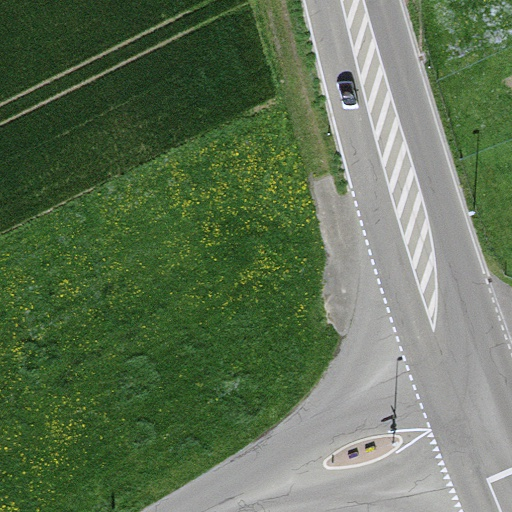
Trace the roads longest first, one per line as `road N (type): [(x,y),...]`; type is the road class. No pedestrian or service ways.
road 1 (secondary): [(352,0),(412,219),(475,403)]
road 2 (unclassified): [(203,511),(475,403)]
